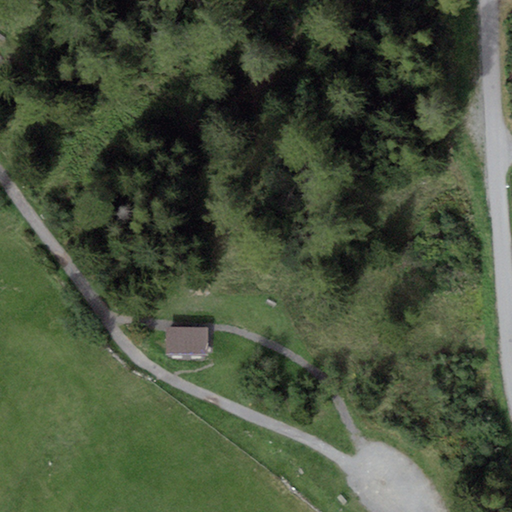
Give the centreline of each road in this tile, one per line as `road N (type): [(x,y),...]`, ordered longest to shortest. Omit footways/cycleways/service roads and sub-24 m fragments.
road 1 (track): [(348,463),(137,357),(0,167)]
road 2 (residential): [(511,384),(486,0)]
